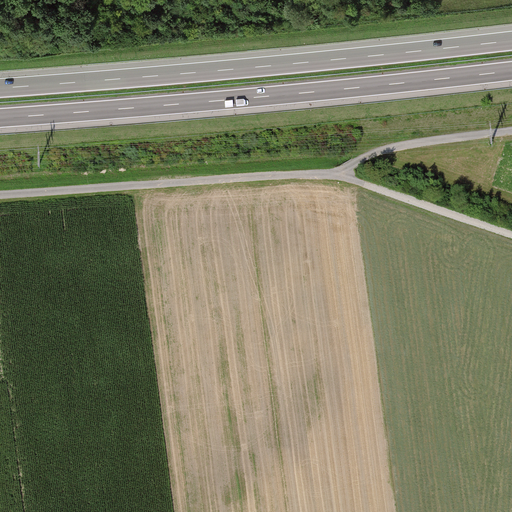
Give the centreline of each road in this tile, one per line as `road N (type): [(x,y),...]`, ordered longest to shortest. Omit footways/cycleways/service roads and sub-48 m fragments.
road 1 (track): [(511,236),(337,175),(0,197)]
road 2 (motorway): [(511,40),(0,88)]
road 3 (motorway): [(0,118),(511,70)]
road 4 (track): [(511,131),(383,152),(337,175)]
